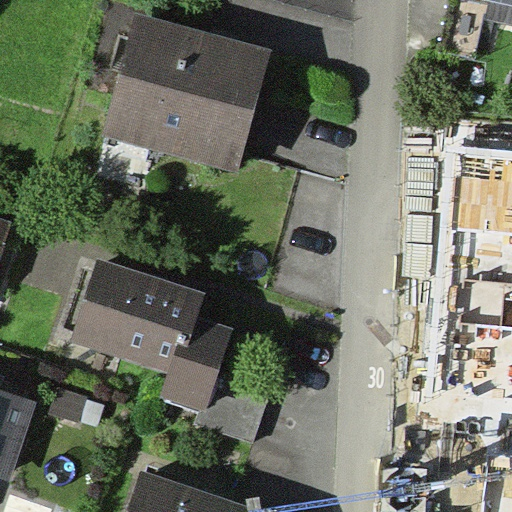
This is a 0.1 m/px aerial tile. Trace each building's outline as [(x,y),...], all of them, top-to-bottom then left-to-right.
[(511,0),(447,0),(446,6),(511,20),(511,0)] [(270,67),(138,29),(102,153),(234,191),(270,67)] [(511,158),(459,155),(439,398),(511,403),(511,158)] [(0,285),(15,232),(0,227),(0,285)] [(199,308),(90,273),(67,348),(175,382),(199,308)] [(86,393),(75,423),(105,434),(116,404),(86,393)] [(0,466),(21,418),(0,409),(0,466)] [(208,511),(135,487),(125,511),(208,511)]
